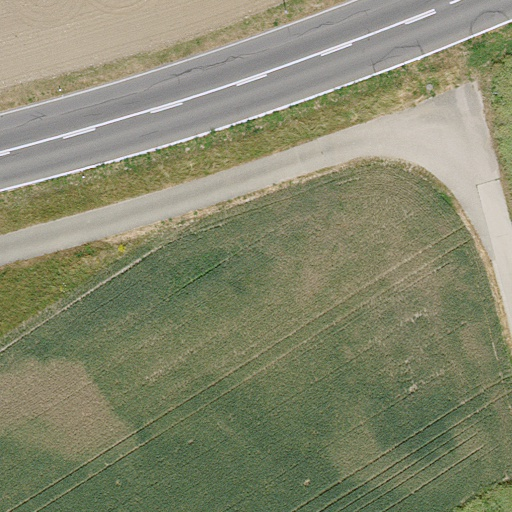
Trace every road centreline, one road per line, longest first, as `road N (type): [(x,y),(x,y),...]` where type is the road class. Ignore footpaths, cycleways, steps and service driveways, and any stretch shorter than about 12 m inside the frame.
road 1 (track): [(0,254),(355,147),(441,158),(505,234),(511,260)]
road 2 (primary): [(0,149),(219,92),(449,0)]
